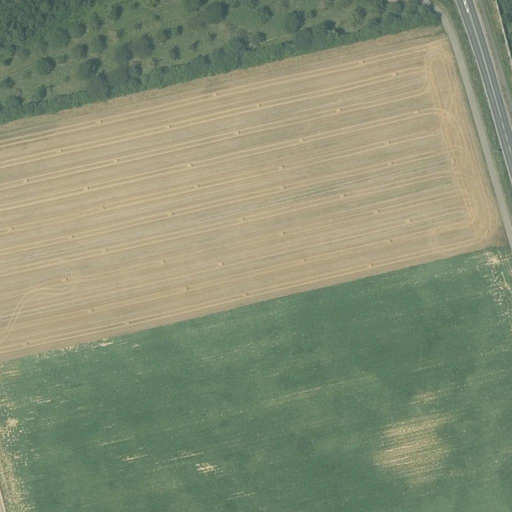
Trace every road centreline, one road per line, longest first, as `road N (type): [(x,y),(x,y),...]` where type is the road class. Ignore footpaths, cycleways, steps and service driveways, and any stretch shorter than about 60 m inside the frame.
road 1 (track): [(511,238),(447,22),(434,6),(397,0)]
road 2 (secondary): [(511,154),(464,0)]
